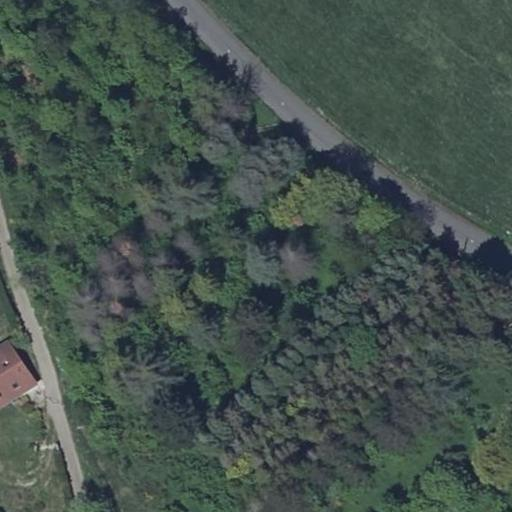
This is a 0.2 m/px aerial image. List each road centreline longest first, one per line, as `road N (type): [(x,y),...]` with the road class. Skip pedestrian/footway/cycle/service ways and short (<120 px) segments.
road 1 (tertiary): [(191,0),(298,123),(511,236)]
road 2 (unclassified): [(0,207),(86,511)]
